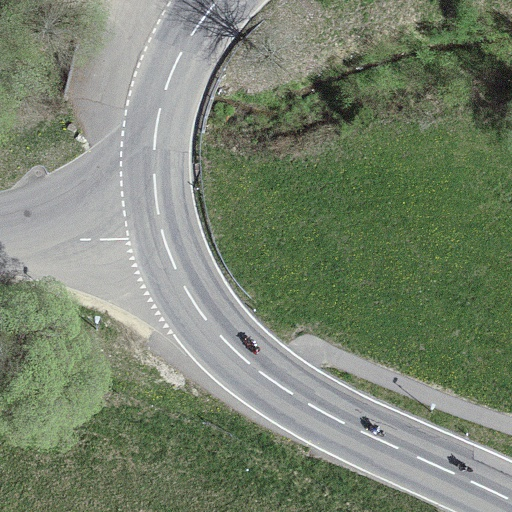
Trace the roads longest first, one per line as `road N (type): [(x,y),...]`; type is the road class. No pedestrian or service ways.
road 1 (primary): [(511,500),(306,403),(254,367),(205,320),(162,235)]
road 2 (primary): [(162,235),(153,159),(158,109),(175,62),(218,0)]
road 3 (tertiary): [(162,235),(0,242)]
